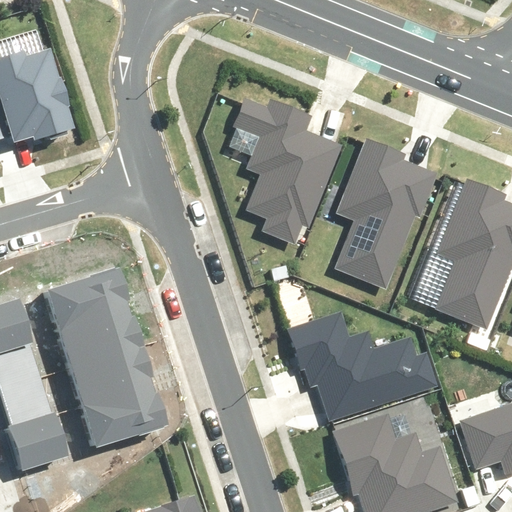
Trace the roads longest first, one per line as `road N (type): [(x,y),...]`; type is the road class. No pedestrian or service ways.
road 1 (residential): [(264,511),(153,182)]
road 2 (tertiary): [(277,0),(505,89)]
road 3 (residential): [(153,182),(127,87),(155,0)]
road 4 (residential): [(153,182),(0,226)]
